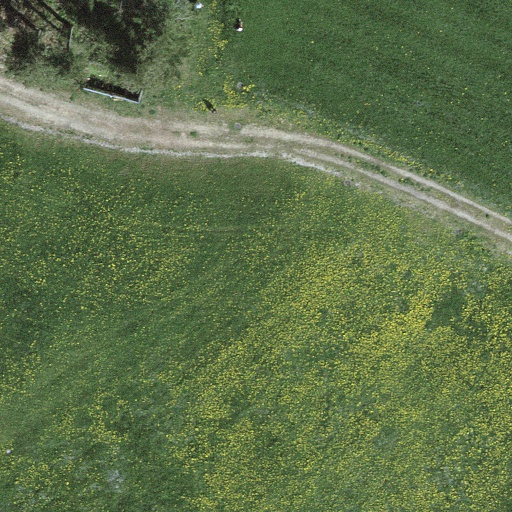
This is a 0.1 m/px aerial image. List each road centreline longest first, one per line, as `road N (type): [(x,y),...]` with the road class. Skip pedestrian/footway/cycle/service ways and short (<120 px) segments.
road 1 (track): [(511,253),(390,196),(95,140),(0,104)]
road 2 (track): [(0,422),(194,343),(95,140)]
